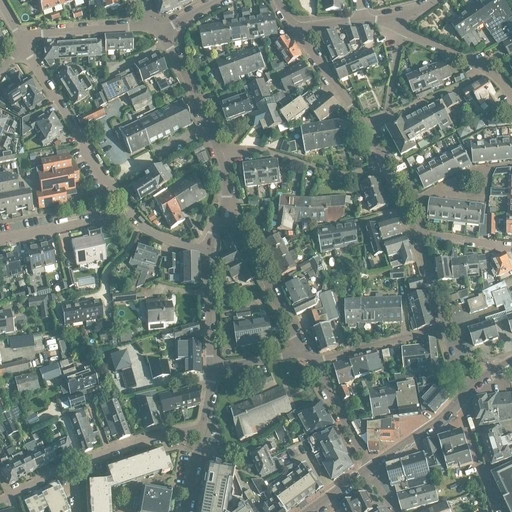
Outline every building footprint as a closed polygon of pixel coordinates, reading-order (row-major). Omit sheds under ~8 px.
[(52,9),(49,0),(37,0),(41,12),(52,9)] [(60,0),(49,0),(52,9),(62,5),(60,0)] [(101,0),(103,9),(110,8),(111,10),(116,9),(117,7),(119,6),(117,0),(101,0)] [(163,14),(164,14),(180,8),(176,0),(154,0),(159,12),(163,14)] [(181,8),(180,5),(191,1),(190,0),(176,0),(180,8),(181,8)] [(325,0),(325,11),(343,11),(342,0),(325,0)] [(511,14),(505,1),(504,0),(476,0),(479,3),(472,8),(474,12),(473,12),(476,16),(477,15),(484,24),(483,25),(497,45),(511,37),(511,14)] [(273,15),(268,16),(267,13),(266,7),(263,8),(268,38),(277,36),(273,15)] [(268,38),(263,8),(259,8),(260,14),(261,17),(255,18),(259,39),(268,38)] [(472,8),(463,15),(474,31),(483,25),(484,24),(477,15),(476,16),(473,12),(474,12),(472,8)] [(259,39),(255,18),(250,19),(250,16),(249,10),(245,11),(250,41),(259,39)] [(243,17),(243,20),(238,21),(241,42),(250,41),(245,11),(241,11),(242,17),(243,17)] [(481,41),(474,31),(463,15),(450,23),(461,39),(462,39),(467,46),(471,43),(474,48),(479,45),(477,43),(481,41)] [(227,23),(231,44),(241,42),(238,21),(234,22),(233,19),(229,20),(229,23),(227,23)] [(200,28),(203,49),(231,44),(227,23),(229,23),(229,20),(224,20),(225,23),(200,28)] [(377,42),(373,27),(363,30),(367,44),(377,42)] [(359,40),(356,31),(355,29),(346,32),(351,47),(356,45),(354,42),(359,40)] [(341,45),(334,30),(321,36),(332,63),(344,57),(352,51),(349,45),(345,47),(345,46),(342,44),(341,45)] [(117,35),(118,51),(132,50),(131,34),(117,35)] [(104,43),(105,51),(118,51),(117,35),(104,35),(104,43)] [(286,36),(272,41),(274,45),(288,65),(299,57),(302,56),(298,50),(296,51),(295,49),(296,47),(292,42),(291,43),(287,37),(286,36)] [(509,56),(511,54),(511,39),(502,44),(503,46),(507,55),(508,55),(509,56)] [(99,41),(86,42),(87,57),(88,57),(88,62),(88,67),(94,66),(93,60),(94,60),(93,57),(100,56),(100,55),(105,55),(105,51),(104,43),(99,43),(99,41)] [(56,53),(62,52),(61,43),(54,44),(54,42),(45,42),(43,45),(44,60),(49,67),(53,64),(53,59),(57,59),(56,53)] [(61,43),(62,52),(56,53),(57,59),(75,58),(74,42),(61,43)] [(75,58),(87,57),(86,42),(74,42),(75,58)] [(215,58),(207,60),(209,65),(216,62),(225,86),(240,80),(238,78),(245,75),(249,74),(265,68),(257,48),(238,55),(238,53),(225,57),(218,60),(217,58),(215,59),(215,58)] [(355,57),(347,60),(333,66),(340,81),(377,65),(371,50),(358,55),(357,53),(354,54),(355,57)] [(158,54),(145,60),(153,77),(166,71),(158,54)] [(142,82),(153,77),(145,60),(134,65),(140,77),(137,78),(138,80),(139,80),(140,83),(142,82)] [(432,94),(431,90),(442,85),(441,82),(450,78),(444,63),(444,62),(406,77),(413,94),(421,90),(422,92),(415,95),(417,99),(432,94)] [(312,80),(304,63),(291,69),(299,86),(312,80)] [(132,72),(130,67),(123,70),(126,75),(132,72)] [(75,78),(84,72),(81,68),(74,72),(76,75),(73,76),(69,69),(56,77),(62,86),(75,78)] [(278,76),(286,92),(299,86),(291,69),(278,76)] [(11,84),(21,99),(28,109),(31,107),(42,100),(35,90),(36,90),(27,76),(22,79),(18,73),(9,79),(12,84),(11,84)] [(264,77),(267,84),(273,81),(269,74),(264,77)] [(107,103),(126,94),(138,88),(132,75),(126,77),(120,80),(119,78),(106,84),(100,86),(107,103)] [(75,78),(62,86),(67,96),(90,82),(95,79),(94,76),(88,80),(87,77),(80,81),(82,84),(79,86),(75,78)] [(105,78),(97,82),(98,83),(100,86),(106,84),(105,78)] [(90,82),(67,96),(73,105),(87,97),(82,90),(84,88),(86,91),(93,86),(98,83),(97,82),(95,79),(90,82)] [(498,103),(493,95),(495,94),(484,79),(472,87),(471,86),(462,92),(468,101),(474,97),(480,105),(488,100),(493,107),(498,103)] [(165,80),(156,84),(160,92),(169,87),(165,80)] [(253,128),(264,124),(267,131),(283,124),(279,115),(273,98),(270,99),(263,80),(249,86),(244,88),(246,95),(252,93),(259,112),(249,116),(253,128)] [(21,99),(11,84),(7,86),(6,89),(2,92),(12,108),(14,109),(13,111),(18,114),(21,110),(15,106),(13,104),(21,99)] [(140,93),(138,88),(126,94),(132,106),(135,112),(147,106),(153,103),(146,90),(140,93)] [(106,103),(101,93),(94,96),(99,107),(106,103)] [(309,110),(315,105),(307,94),(279,115),(283,124),(286,123),(288,126),(309,110)] [(309,110),(320,123),(340,107),(329,94),(315,105),(309,110)] [(431,114),(438,127),(440,130),(451,125),(446,116),(450,114),(448,110),(458,104),(453,94),(442,100),(443,101),(439,102),(427,108),(431,115),(431,114)] [(227,122),(251,113),(245,95),(220,105),(221,106),(219,107),(221,111),(223,111),(224,115),(224,116),(223,117),(224,121),(226,121),(227,122)] [(284,111),(295,103),(289,95),(279,103),(284,111)] [(407,97),(400,100),(402,106),(410,103),(407,97)] [(130,154),(192,124),(180,101),(115,133),(118,139),(122,137),(130,154)] [(105,116),(101,107),(77,119),(80,125),(93,119),(94,121),(105,116)] [(438,127),(431,114),(431,115),(427,108),(414,114),(424,134),(438,127)] [(34,128),(38,134),(41,132),(56,122),(51,115),(48,117),(46,114),(32,122),(28,116),(22,119),(22,136),(34,128)] [(402,120),(402,119),(400,120),(405,127),(407,126),(414,138),(416,137),(416,138),(424,134),(414,114),(402,120)] [(8,127),(10,122),(8,121),(7,123),(5,122),(6,121),(0,118),(0,130),(1,131),(5,133),(8,127)] [(309,154),(308,152),(348,145),(348,146),(353,146),(349,119),(310,126),(309,123),(300,125),(300,127),(305,153),(305,154),(309,154)] [(407,126),(405,127),(400,120),(385,128),(401,157),(416,149),(413,144),(415,143),(413,140),(416,138),(416,137),(414,138),(407,126)] [(57,132),(61,130),(56,122),(41,132),(45,138),(39,141),(42,147),(59,136),(57,132)] [(438,140),(443,138),(440,132),(435,135),(438,140)] [(498,141),(500,161),(511,159),(511,156),(510,140),(498,141)] [(485,142),(487,162),(500,161),(498,141),(485,142)] [(473,164),(487,162),(485,142),(471,143),(473,164)] [(470,165),(461,147),(450,153),(459,171),(470,165)] [(3,157),(0,157),(0,162),(16,160),(15,155),(11,156),(10,152),(2,153),(3,157)] [(438,159),(447,177),(459,171),(450,153),(438,159)] [(39,209),(66,204),(65,195),(75,193),(73,183),(79,182),(76,166),(70,167),(68,155),(41,160),(42,167),(36,168),(41,192),(36,193),(39,209)] [(427,164),(436,182),(447,177),(438,159),(427,164)] [(281,183),(277,160),(266,161),(269,185),(281,183)] [(266,161),(254,163),(257,186),(269,185),(266,161)] [(254,163),(242,164),(245,188),(257,186),(254,163)] [(415,171),(424,189),(436,182),(427,164),(415,171)] [(135,196),(136,198),(137,198),(139,201),(170,181),(160,165),(143,174),(146,179),(131,189),(135,195),(135,196)] [(115,172),(120,181),(126,177),(121,169),(115,172)] [(32,210),(31,201),(29,194),(19,196),(15,174),(8,176),(8,173),(3,174),(0,174),(0,213),(6,213),(6,215),(15,213),(15,211),(27,209),(28,211),(32,210)] [(184,221),(179,212),(205,196),(191,174),(153,198),(170,229),(184,221)] [(378,178),(360,184),(363,193),(381,187),(378,178)] [(366,202),(384,196),(381,187),(363,193),(366,202)] [(369,212),(387,206),(384,196),(366,202),(369,212)] [(351,197),(310,200),(280,198),(278,219),(277,229),(291,231),(292,221),(301,223),(308,223),(325,222),(338,220),(344,216),(345,208),(350,208),(351,197)] [(429,199),(427,219),(441,221),(443,201),(429,199)] [(453,222),(456,202),(443,201),(441,221),(453,222)] [(466,224),(468,204),(456,202),(453,222),(466,224)] [(81,207),(83,216),(94,213),(92,204),(81,207)] [(480,215),(481,210),(481,205),(468,204),(466,224),(479,225),(479,220),(480,215)] [(397,221),(397,220),(394,218),(377,224),(379,230),(377,231),(379,236),(381,235),(383,241),(402,235),(399,226),(400,225),(399,221),(397,221)] [(191,219),(185,222),(189,230),(195,227),(191,219)] [(488,221),(479,220),(479,225),(478,236),(487,237),(487,236),(488,221)] [(356,235),(353,222),(328,226),(329,231),(334,231),(334,233),(342,232),(343,238),(356,235)] [(377,231),(379,230),(377,224),(365,228),(374,257),(384,254),(378,236),(379,236),(377,231)] [(328,226),(326,226),(318,227),(321,253),(334,250),(332,242),(333,242),(332,238),(331,236),(335,235),(334,233),(334,231),(329,231),(328,226)] [(76,265),(89,263),(106,260),(99,227),(87,230),(89,238),(83,240),(83,239),(71,241),(76,265)] [(334,250),(344,248),(358,245),(356,235),(343,238),(342,232),(334,233),(335,235),(331,236),(332,238),(333,242),(332,242),(334,250)] [(242,248),(235,235),(223,241),(229,253),(221,257),(224,263),(234,258),(232,254),(242,248)] [(264,244),(270,255),(284,247),(278,236),(264,244)] [(410,251),(405,237),(384,243),(388,258),(400,254),(410,251)] [(42,245),(37,247),(43,268),(47,267),(54,265),(49,244),(42,245)] [(140,246),(139,247),(137,246),(133,259),(131,258),(129,263),(128,264),(134,269),(135,268),(136,269),(135,272),(140,274),(148,250),(144,248),(144,247),(140,246)] [(44,273),(43,268),(37,247),(26,249),(32,276),(44,273)] [(294,256),(295,255),(293,251),(287,254),(284,247),(270,255),(276,265),(294,256)] [(232,279),(240,274),(252,268),(252,267),(251,268),(246,258),(247,257),(242,248),(232,254),(234,258),(224,263),(232,279)] [(155,267),(159,253),(157,253),(157,251),(153,250),(152,251),(148,250),(140,274),(146,275),(148,270),(147,270),(148,268),(145,267),(146,265),(155,267)] [(466,278),(464,258),(457,258),(456,250),(452,251),(453,259),(436,261),(434,263),(437,282),(466,278)] [(414,263),(410,251),(400,254),(402,261),(390,264),(392,270),(403,266),(404,266),(414,263)] [(504,254),(501,256),(500,253),(495,255),(496,258),(491,261),(492,264),(490,265),(493,271),(491,272),(494,277),(495,277),(496,278),(499,277),(511,270),(508,263),(508,262),(509,260),(508,256),(506,257),(504,254)] [(15,254),(3,257),(8,279),(20,276),(15,254)] [(198,269),(198,255),(168,256),(168,270),(173,270),(198,269)] [(282,276),(295,269),(292,263),(297,261),(294,256),(276,265),(282,276)] [(464,258),(466,278),(479,277),(478,270),(486,269),(485,256),(477,257),(477,256),(464,258)] [(0,285),(9,283),(8,279),(3,257),(0,257),(0,285)] [(318,257),(308,262),(311,267),(315,276),(325,271),(318,257)] [(308,262),(299,267),(302,272),(303,272),(311,268),(311,267),(308,262)] [(403,266),(392,270),(389,270),(390,280),(405,279),(404,266),(403,266)] [(245,283),(254,278),(257,277),(252,268),(240,274),(245,283)] [(173,270),(173,274),(180,274),(180,284),(198,284),(198,269),(173,270)] [(367,269),(359,271),(360,278),(368,276),(367,269)] [(74,286),(70,270),(65,271),(69,287),(74,286)] [(308,287),(304,279),(299,281),(284,288),(287,295),(302,289),(302,290),(308,287)] [(423,288),(421,279),(407,282),(410,291),(423,288)] [(137,281),(132,280),(128,292),(134,293),(137,281)] [(490,289),(483,292),(482,293),(482,294),(487,308),(495,305),(496,308),(503,306),(505,312),(498,315),(499,319),(507,317),(511,333),(511,302),(511,303),(507,289),(506,289),(504,282),(490,288),(490,289)] [(243,292),(241,285),(229,288),(231,295),(243,292)] [(292,306),(309,298),(307,294),(311,293),(308,287),(302,290),(302,289),(287,295),(292,306)] [(467,290),(457,294),(459,301),(467,297),(468,297),(467,290)] [(428,303),(425,292),(408,297),(411,308),(428,303)] [(112,295),(113,303),(136,301),(135,293),(112,295)] [(338,320),(332,300),(332,299),(330,293),(321,296),(320,296),(320,298),(324,309),(307,315),(312,330),(329,324),(328,323),(338,320)] [(467,297),(459,301),(461,305),(466,303),(469,314),(487,309),(487,308),(482,294),(476,295),(477,297),(468,300),(467,297)] [(376,295),(376,299),(359,300),(361,324),(363,324),(381,323),(379,295),(376,295)] [(401,298),(383,299),(383,295),(379,295),(381,323),(402,322),(401,298)] [(309,298),(292,306),(293,308),(296,316),(316,306),(318,301),(317,297),(313,298),(312,297),(309,298)] [(163,304),(163,300),(145,302),(147,324),(172,321),(171,303),(163,304)] [(359,300),(344,301),(345,325),(348,325),(348,328),(350,329),(355,329),(356,328),(356,324),(358,324),(361,324),(359,300)] [(102,319),(99,301),(61,307),(64,326),(102,319)] [(414,319),(431,315),(428,303),(411,308),(414,319)] [(30,309),(31,319),(49,318),(49,308),(30,309)] [(250,316),(249,311),(236,313),(237,317),(233,318),(237,348),(271,340),(268,318),(244,322),(244,317),(250,316)] [(0,334),(13,332),(12,328),(10,312),(0,313),(0,334)] [(417,330),(434,325),(431,315),(414,319),(415,321),(411,323),(413,331),(417,330)] [(492,321),(499,319),(498,315),(485,319),(486,323),(468,329),(474,347),(484,344),(488,342),(498,339),(492,321)] [(49,319),(41,321),(43,327),(51,325),(49,319)] [(108,343),(115,341),(116,341),(113,324),(105,325),(108,343)] [(172,330),(174,338),(199,332),(197,324),(172,330)] [(329,324),(312,330),(311,330),(317,346),(334,340),(329,324)] [(35,340),(43,339),(42,329),(33,330),(35,340)] [(319,354),(337,349),(334,340),(317,346),(319,354)] [(422,341),(422,346),(402,348),(405,375),(418,373),(419,384),(421,384),(422,388),(427,387),(426,379),(439,378),(435,340),(422,341)] [(63,342),(57,343),(62,359),(67,358),(66,352),(63,342)] [(182,357),(183,374),(200,373),(200,342),(182,342),(182,343),(177,343),(176,344),(176,357),(182,357)] [(388,350),(381,351),(384,362),(391,361),(388,350)] [(48,353),(51,364),(59,361),(57,351),(48,353)] [(376,353),(376,352),(348,359),(349,360),(355,379),(382,371),(377,355),(379,354),(378,352),(376,353)] [(355,379),(349,360),(333,365),(338,385),(355,379)] [(28,370),(26,361),(0,366),(0,376),(11,374),(28,370)] [(167,361),(149,365),(152,380),(170,376),(167,361)] [(56,364),(39,370),(43,382),(60,376),(56,364)] [(128,390),(136,388),(130,368),(121,371),(124,382),(125,382),(128,390)] [(74,369),(71,370),(72,371),(76,384),(77,386),(80,385),(81,387),(86,385),(88,389),(97,386),(92,369),(85,372),(76,375),(74,369)] [(71,370),(62,373),(64,379),(67,387),(76,384),(72,371),(71,370)] [(34,374),(15,379),(19,395),(38,390),(34,374)] [(414,383),(397,386),(398,393),(395,394),(397,410),(398,410),(399,417),(418,415),(417,408),(419,407),(419,406),(419,407),(414,383)] [(67,399),(70,408),(84,404),(81,396),(86,394),(84,390),(88,389),(86,385),(81,387),(80,385),(77,386),(76,384),(67,387),(71,398),(67,399)] [(417,385),(422,411),(430,410),(435,414),(448,399),(436,389),(433,385),(427,387),(422,388),(421,384),(419,384),(417,385)] [(337,390),(342,401),(351,398),(351,397),(354,396),(350,389),(347,390),(345,386),(337,390)] [(389,411),(397,410),(395,394),(398,393),(397,386),(368,392),(372,417),(389,414),(389,411)] [(186,407),(187,409),(195,407),(195,405),(199,403),(195,387),(182,390),(186,407)] [(251,400),(251,402),(231,410),(235,426),(240,442),(257,434),(253,426),(291,411),(282,387),(265,395),(251,400)] [(182,390),(170,393),(169,393),(167,388),(155,391),(157,396),(158,396),(162,413),(186,407),(182,390)] [(499,422),(511,419),(511,393),(496,395),(486,397),(485,397),(485,398),(481,398),(479,399),(478,399),(477,400),(476,401),(477,402),(476,403),(475,403),(474,404),(474,405),(474,406),(474,407),(474,408),(475,411),(476,411),(476,413),(475,413),(475,414),(476,414),(477,420),(476,420),(476,421),(477,421),(478,427),(499,423),(499,422)] [(137,399),(138,403),(137,404),(144,429),(160,424),(152,399),(150,399),(149,396),(137,399)] [(116,400),(103,405),(100,406),(104,418),(120,412),(116,400)] [(308,437),(333,427),(334,427),(320,402),(308,408),(307,406),(292,413),(284,419),(288,426),(298,421),(305,435),(297,438),(300,443),(306,440),(308,439),(308,437)] [(17,407),(8,411),(12,421),(17,418),(16,415),(21,413),(17,407)] [(88,424),(83,409),(73,412),(72,412),(67,413),(73,430),(88,424)] [(7,412),(0,415),(0,421),(7,437),(17,432),(7,412)] [(104,418),(108,427),(103,429),(104,432),(125,424),(120,412),(104,418)] [(35,415),(25,420),(28,426),(38,422),(35,415)] [(360,435),(367,432),(368,448),(368,449),(369,451),(379,452),(379,442),(393,442),(394,429),(399,429),(398,420),(393,421),(392,417),(375,420),(374,419),(354,422),(360,435)] [(97,433),(92,434),(88,424),(73,430),(77,441),(97,434),(97,433)] [(111,434),(112,437),(117,436),(119,440),(129,436),(125,424),(104,432),(105,436),(111,434)] [(504,437),(503,435),(505,434),(504,430),(502,430),(500,426),(480,432),(481,435),(481,436),(481,437),(482,436),(484,444),(504,437)] [(276,430),(279,438),(286,435),(283,427),(276,430)] [(335,429),(322,434),(308,439),(306,440),(313,455),(321,451),(324,456),(320,458),(332,481),(333,480),(334,482),(344,474),(344,473),(354,466),(349,456),(335,429)] [(437,438),(442,454),(447,470),(459,467),(460,468),(473,464),(467,446),(462,430),(455,432),(455,431),(444,434),(444,436),(437,438)] [(22,443),(30,439),(28,433),(19,437),(22,443)] [(67,438),(61,441),(57,433),(52,435),(63,457),(73,452),(69,444),(70,444),(67,438)] [(95,443),(94,439),(98,437),(97,434),(77,441),(81,454),(92,450),(90,445),(95,443)] [(511,446),(511,434),(504,437),(484,444),(488,455),(511,446)] [(53,443),(53,445),(48,447),(55,460),(63,457),(52,435),(48,438),(51,444),(53,443)] [(428,470),(440,466),(437,456),(438,456),(433,440),(433,439),(431,440),(424,442),(423,445),(425,451),(425,453),(424,453),(422,454),(401,460),(401,459),(400,460),(390,463),(386,467),(392,487),(394,486),(396,493),(424,486),(423,483),(430,481),(429,477),(430,477),(430,475),(428,470)] [(43,448),(40,442),(35,444),(45,465),(55,460),(48,447),(42,450),(41,449),(43,448)] [(34,443),(24,448),(29,457),(35,470),(45,465),(35,444),(34,443)] [(254,464),(255,465),(256,466),(271,459),(268,452),(275,449),(273,444),(250,454),(253,459),(252,461),(254,464)] [(511,446),(488,455),(490,462),(489,462),(489,463),(490,463),(491,466),(510,459),(511,461),(511,460),(511,446)] [(165,460),(162,450),(151,454),(150,451),(105,467),(112,486),(120,483),(122,487),(132,484),(130,480),(147,475),(148,479),(153,477),(152,473),(159,470),(160,475),(172,471),(168,459),(165,460)] [(29,457),(23,459),(20,451),(15,454),(25,475),(35,470),(29,457)] [(15,462),(16,463),(9,466),(16,479),(25,475),(15,454),(10,456),(13,463),(15,462)] [(0,461),(4,469),(0,470),(1,471),(1,473),(2,476),(4,477),(7,484),(10,485),(15,482),(16,479),(9,466),(4,455),(0,457),(0,461)] [(280,460),(273,464),(271,459),(256,466),(256,467),(256,469),(257,472),(259,472),(261,477),(284,467),(280,460)] [(254,511),(253,509),(251,506),(250,507),(243,495),(242,494),(240,504),(231,502),(234,490),(230,482),(233,483),(235,470),(222,468),(223,465),(208,463),(206,463),(205,465),(196,511),(254,511)] [(289,472),(295,469),(292,463),(286,466),(289,472)] [(511,511),(511,463),(490,474),(508,511),(511,511)] [(279,507),(280,506),(283,511),(289,511),(315,493),(316,494),(324,489),(306,464),(288,477),(286,474),(267,487),(276,498),(273,500),(279,507)] [(107,511),(107,500),(111,500),(111,489),(106,490),(106,481),(85,482),(86,511),(107,511)] [(283,511),(280,506),(279,507),(273,500),(262,481),(252,481),(260,495),(263,493),(268,501),(270,499),(271,501),(266,504),(258,510),(256,508),(258,507),(254,499),(255,499),(250,491),(244,494),(246,498),(255,511),(283,511)] [(401,511),(402,511),(438,502),(433,486),(397,496),(401,511)] [(37,499),(36,497),(23,503),(27,511),(42,511),(47,508),(48,511),(67,511),(56,487),(41,495),(42,497),(37,499)] [(166,511),(170,494),(142,489),(137,511),(166,511)] [(358,511),(370,511),(375,510),(371,503),(370,503),(368,499),(369,499),(366,492),(352,498),(358,511)] [(446,503),(424,511),(449,511),(448,507),(450,506),(460,502),(459,497),(448,501),(446,502),(446,503)] [(343,511),(358,511),(352,498),(339,505),(342,511),(343,511)]
